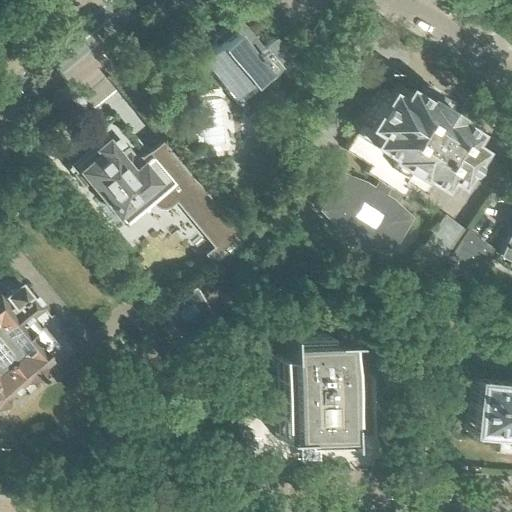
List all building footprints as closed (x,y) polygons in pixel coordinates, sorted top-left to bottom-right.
[(304,65),(316,34),(303,29),(298,41),(284,53),(271,38),(282,29),(265,9),(242,28),(233,17),(224,24),(218,17),(186,44),(238,106),(281,71),(287,79),(304,65)] [(447,179),(469,144),(459,137),(465,127),(445,114),(452,102),(424,84),(416,96),(396,83),(390,94),(382,89),(360,124),(361,124),(355,134),(356,134),(346,150),(370,166),(366,173),(380,182),(375,189),(367,184),(343,175),(320,211),(335,226),(332,231),(338,236),(352,245),(360,248),(362,244),(386,252),(408,216),(394,203),(402,190),(403,190),(408,184),(423,193),(436,172),(447,179)] [(244,242),(194,181),(161,141),(143,156),(146,160),(136,168),(136,167),(129,173),(125,167),(133,160),(126,152),(125,151),(120,156),(116,150),(115,151),(114,150),(112,151),(110,148),(110,149),(103,141),(94,148),(98,153),(78,170),(121,221),(147,199),(151,204),(153,205),(155,207),(158,208),(161,208),(164,208),(168,206),(174,200),(181,209),(211,246),(202,253),(211,264),(219,260),(226,256),(234,250),(240,245),(244,242)] [(442,213),(410,255),(431,272),(440,260),(463,229),(442,213)] [(463,229),(440,260),(470,279),(472,276),(489,247),(467,230),(464,228),(463,229)] [(511,230),(509,237),(506,236),(496,253),(506,258),(503,263),(507,265),(507,266),(510,268),(511,265),(511,230)] [(53,343),(36,323),(34,325),(23,311),(35,301),(17,279),(10,285),(3,277),(0,279),(0,388),(12,379),(18,381),(35,366),(34,359),(53,343)] [(437,319),(455,296),(433,279),(415,302),(437,319)] [(211,318),(192,284),(157,304),(176,339),(211,318)] [(346,420),(343,340),(344,340),(344,338),(322,339),(321,332),(280,334),(280,332),(278,333),(279,355),(272,356),(275,435),(274,435),(274,437),(297,436),(297,443),(338,441),(338,443),(340,443),(339,420),(346,420)] [(511,435),(511,382),(470,378),(465,431),(511,435)]
